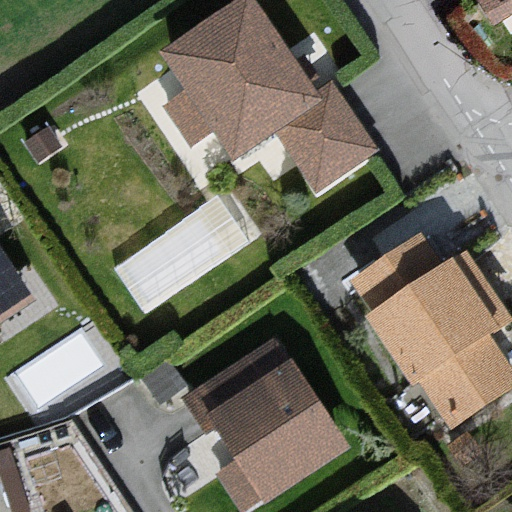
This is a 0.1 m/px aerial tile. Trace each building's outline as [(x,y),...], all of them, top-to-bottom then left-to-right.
[(511,0),(482,0),(498,24),(511,14),(511,0)] [(261,11),(174,65),(243,175),(289,146),(323,201),(379,166),(336,98),(321,107),(261,11)] [(437,244),(353,293),(454,438),(511,395),(511,365),(499,351),(511,343),(511,329),(472,266),(454,274),(437,244)] [(0,263),(0,331),(35,311),(0,263)] [(275,350),(186,409),(262,511),(276,511),(353,457),(275,350)]
